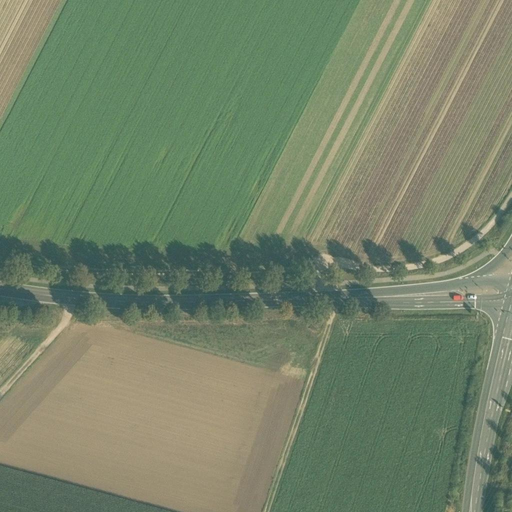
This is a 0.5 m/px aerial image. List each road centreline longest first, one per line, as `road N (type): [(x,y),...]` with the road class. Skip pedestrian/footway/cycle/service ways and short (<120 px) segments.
road 1 (tertiary): [(339,299),(153,302),(0,287)]
road 2 (track): [(329,299),(319,285),(330,264),(398,269),(449,256),(488,228),(511,197)]
road 3 (track): [(329,299),(265,511)]
road 4 (tertiary): [(339,299),(511,303)]
road 5 (track): [(0,395),(76,297)]
